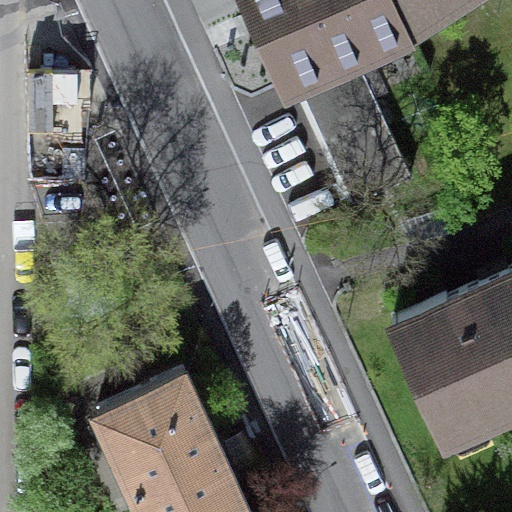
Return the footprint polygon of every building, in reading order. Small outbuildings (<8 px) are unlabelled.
[(250,0),(255,9),(288,79),(325,62),(322,56),(406,19),(396,0),(250,0)] [(396,0),(406,19),(434,0),(396,0)] [(358,57),(299,84),(326,142),(352,200),(411,173),(358,57)] [(445,288),(392,313),(444,429),(511,397),(511,261),(447,291),(445,288)] [(182,366),(99,404),(148,511),(249,511),(217,442),(182,366)]
